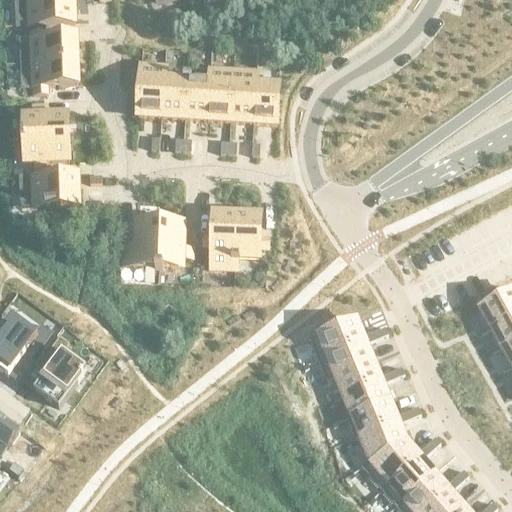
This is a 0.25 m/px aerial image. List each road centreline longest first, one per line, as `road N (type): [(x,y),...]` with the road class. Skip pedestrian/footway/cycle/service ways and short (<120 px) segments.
road 1 (residential): [(108,29),(125,183),(211,166),(279,179),(312,167)]
road 2 (residential): [(339,219),(396,300),(442,415),(511,502)]
road 3 (unclassified): [(312,167),(308,135),(329,93),(389,55),(435,0)]
road 4 (unclassified): [(511,83),(376,191)]
road 5 (unclassified): [(376,191),(429,180),(511,133)]
